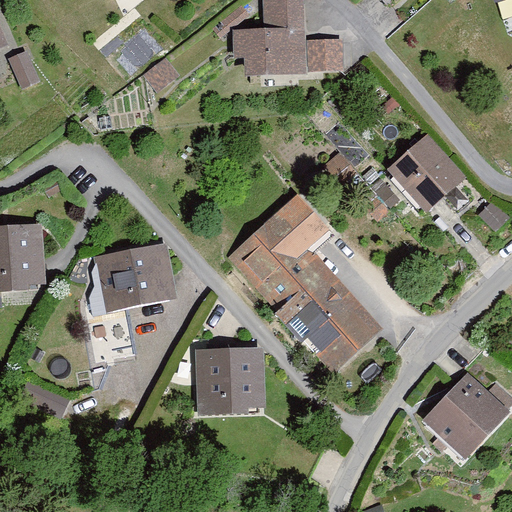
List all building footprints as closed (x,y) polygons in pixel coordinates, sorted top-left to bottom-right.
[(304,0),(292,0),(263,1),(265,33),(233,35),(234,63),(244,63),(245,83),(308,80),(304,0)] [(213,31),(221,41),(250,18),(242,7),(213,31)] [(0,31),(0,55),(9,51),(0,31)] [(343,42),(308,43),(309,77),(344,76),(343,42)] [(27,54),(9,62),(23,93),(41,85),(27,54)] [(166,60),(144,77),(157,94),(179,77),(166,60)] [(466,177),(428,134),(388,169),(426,212),(466,177)] [(386,180),(364,202),(381,219),(403,196),(386,180)] [(330,231),(295,195),(225,263),(335,375),(383,328),(309,252),(330,231)] [(494,201),(479,215),(494,232),(510,218),(494,201)] [(42,226),(0,230),(0,296),(48,293),(42,226)] [(166,246),(95,262),(107,316),(178,301),(166,246)] [(263,347),(195,350),(198,416),(249,413),(249,408),(266,408),(263,347)] [(505,418),(467,381),(423,425),(462,463),(505,418)]
